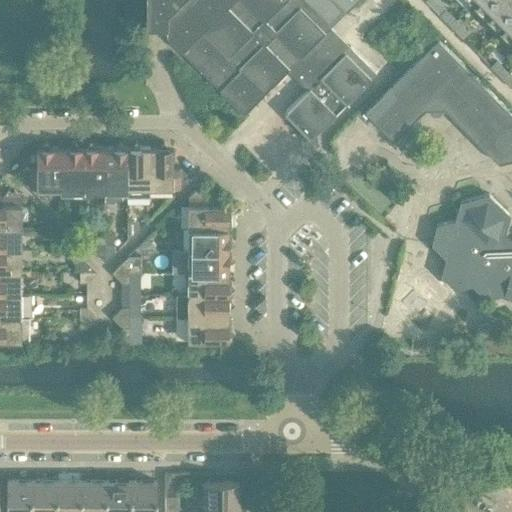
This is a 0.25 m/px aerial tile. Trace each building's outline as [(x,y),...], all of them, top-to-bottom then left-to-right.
[(146,0),(146,27),(160,27),(167,27),(167,36),(244,113),(300,56),(305,61),(336,31),(305,0),(300,5),(295,0),(146,0)] [(356,0),(324,0),(340,16),(353,3),(356,0)] [(511,0),(477,0),(474,3),(499,29),(511,15),(511,0)] [(440,14),(451,26),(457,20),(445,9),(440,14)] [(511,15),(499,29),(511,41),(511,15)] [(457,20),(451,26),(462,37),(468,32),(457,20)] [(368,109),(366,111),(393,139),(424,108),(444,108),(499,162),(511,158),(511,240),(504,232),(504,231),(510,214),(488,192),(460,200),(455,219),(437,224),(432,244),(445,257),(446,257),(441,275),(455,288),(473,284),(486,297),(503,292),(511,300),(511,114),(509,112),(487,91),(436,40),(368,109)] [(284,112),(310,138),(377,71),(351,46),(338,58),(333,53),(304,82),(309,87),(284,112)] [(490,66),(502,77),(508,71),(496,60),(490,66)] [(511,75),(508,71),(502,77),(511,87),(511,75)] [(59,187),(59,146),(50,146),(46,140),(40,146),(37,146),(37,167),(30,167),(20,177),(30,187),(59,187)] [(59,187),(82,187),(82,146),(78,146),(74,140),(69,146),(59,146),(59,187)] [(82,187),(104,187),(104,146),(95,146),(91,140),(85,146),(82,146),(82,187)] [(128,195),(128,187),(127,146),(124,146),(119,140),(114,146),(104,146),(104,187),(105,187),(105,199),(116,199),(117,198),(123,198),(123,195),(128,195)] [(149,194),(149,187),(149,146),(140,146),(135,140),(130,146),(127,146),(128,187),(128,195),(149,194)] [(159,146),(149,146),(149,187),(180,187),(190,178),(179,168),(173,168),(173,146),(168,146),(164,140),(159,146)] [(189,196),(189,227),(229,227),(229,217),(235,213),(229,209),(229,203),(209,203),(209,196),(200,185),(189,196)] [(0,226),(22,226),(22,196),(12,186),(2,196),(2,203),(0,203),(0,226)] [(139,219),(127,219),(127,239),(139,227),(139,219)] [(0,248),(22,249),(22,226),(0,226),(0,248)] [(189,227),(189,249),(229,250),(229,246),(235,241),(229,238),(229,227),(189,227)] [(137,246),(137,250),(157,250),(152,243),(146,238),(137,246)] [(104,261),(104,243),(95,243),(95,251),(104,261)] [(104,243),(104,261),(115,250),(115,243),(104,243)] [(80,271),(97,271),(86,261),(72,246),(65,254),(74,263),(75,271),(80,271)] [(0,271),(22,271),(22,249),(0,248),(0,271)] [(189,249),(188,272),(229,272),(229,262),(235,257),(229,253),(229,250),(189,249)] [(112,271),(129,271),(129,261),(122,261),(112,271)] [(0,293),(22,293),(22,271),(0,271),(0,293)] [(97,271),(80,271),(81,281),(87,281),(97,271)] [(129,271),(112,271),(122,281),(129,281),(129,271)] [(229,272),(188,272),(188,294),(229,294),(229,290),(235,286),(229,281),(229,272)] [(0,315),(22,316),(22,293),(0,293),(0,315)] [(188,317),(229,317),(229,306),(235,302),(229,297),(229,294),(188,294),(175,294),(175,316),(188,317)] [(81,316),(98,316),(88,306),(80,306),(81,316)] [(112,316),(129,316),(130,306),(122,306),(112,316)] [(0,339),(22,340),(22,316),(0,315),(0,339)] [(98,316),(81,316),(81,327),(87,327),(98,316)] [(129,316),(112,316),(122,325),(129,326),(129,316)] [(229,317),(188,317),(188,340),(229,340),(229,335),(235,331),(229,326),(229,317)] [(490,337),(493,329),(486,322),(478,324),(475,333),(482,339),(490,337)] [(6,511),(31,511),(32,480),(7,480),(6,511)] [(56,511),(56,480),(32,480),(31,511),(56,511)] [(81,511),(82,480),(56,480),(56,511),(81,511)] [(106,511),(106,480),(82,480),(81,511),(106,511)] [(130,511),(131,480),(106,480),(106,511),(130,511)] [(157,511),(157,480),(131,480),(130,511),(157,511)] [(204,506),(239,506),(239,480),(204,480),(204,506)] [(165,492),(165,506),(179,506),(179,492),(165,492)]
